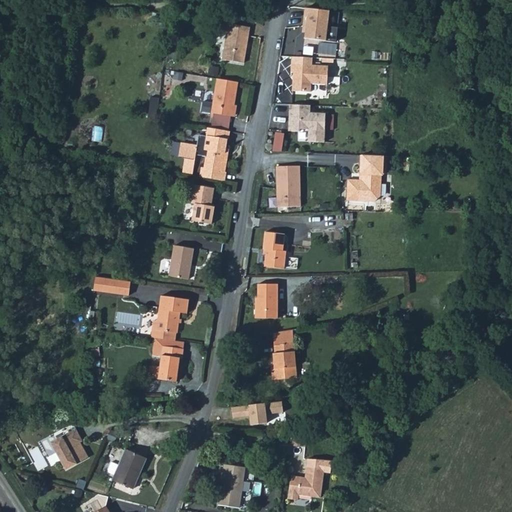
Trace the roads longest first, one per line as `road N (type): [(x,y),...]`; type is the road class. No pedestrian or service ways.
road 1 (residential): [(170,511),(201,433),(281,0)]
road 2 (track): [(280,6),(58,0)]
